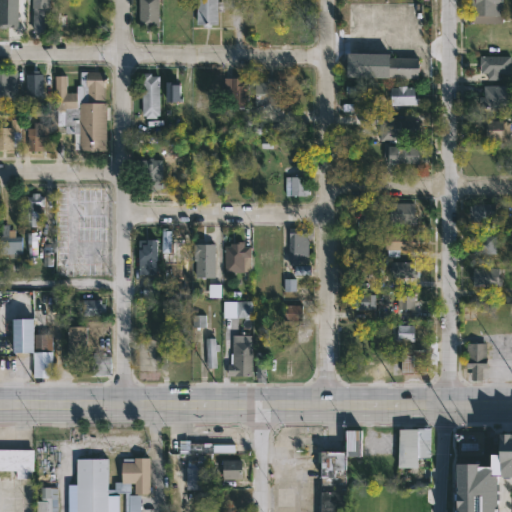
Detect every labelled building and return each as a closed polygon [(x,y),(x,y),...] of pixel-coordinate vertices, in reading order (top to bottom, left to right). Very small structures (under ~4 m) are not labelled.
[(0,0),(18,0),(18,25),(0,25),(0,0)] [(49,0),(50,30),(33,30),(33,0),(49,0)] [(151,25),(151,30),(147,30),(147,26),(139,26),(139,0),(159,0),(159,25),(151,25)] [(211,25),(211,28),(203,28),(203,25),(196,25),(196,0),(218,0),(218,25),(211,25)] [(503,0),(503,16),(476,16),(476,13),(472,13),(472,0),(503,0)] [(365,54),(390,54),(390,57),(419,57),(419,78),(365,77),(349,77),(350,53),(365,54)] [(511,55),(510,72),(500,72),(499,79),(487,79),(488,72),(481,72),(480,55),(511,55)] [(0,71),(11,71),(11,76),(18,76),(18,99),(0,99),(0,71)] [(105,72),(105,78),(107,78),(107,84),(105,84),(105,103),(106,103),(107,107),(109,107),(110,120),(106,120),(107,151),(74,150),(74,134),(57,134),(57,110),(55,110),(54,76),(66,76),(66,93),(77,93),(77,86),(80,86),(80,72),(105,72)] [(151,72),(151,75),(160,75),(160,114),(157,114),(157,117),(146,118),(146,114),(142,114),(142,72),(151,72)] [(40,96),(27,96),(26,75),(42,75),(43,96),(40,96)] [(247,77),(247,100),(245,100),(245,105),(231,105),(231,93),(222,93),(222,89),(224,89),(224,77),(247,77)] [(273,78),(273,81),(279,81),(279,111),(255,111),(255,82),(267,82),(267,78),(273,78)] [(180,83),(166,83),(167,102),(180,102),(180,83)] [(511,109),(479,109),(479,98),(484,98),(484,85),(511,85),(511,109)] [(407,88),(415,87),(415,95),(419,95),(419,105),(391,106),(390,89),(391,88),(398,88),(398,86),(407,86),(407,88)] [(19,115),(19,120),(20,120),(20,146),(14,146),(14,150),(0,150),(0,123),(7,123),(7,127),(11,127),(12,115),(19,115)] [(417,136),(417,138),(399,137),(399,140),(388,140),(388,121),(419,120),(419,136),(417,136)] [(508,120),(508,123),(510,123),(510,142),(485,141),(485,131),(481,131),(481,124),(485,124),(486,120),(508,120)] [(55,136),(55,140),(46,140),(46,151),(35,151),(35,139),(27,139),(27,128),(34,128),(34,121),(55,121),(55,136)] [(391,142),(391,146),(420,145),(420,163),(389,163),(389,155),(384,155),(384,142),(391,142)] [(162,186),(162,190),(156,189),(156,192),(148,192),(148,189),(141,189),(141,160),(162,160),(162,186)] [(310,177),(309,195),(306,195),(306,197),(285,197),(286,176),(310,177)] [(39,193),(39,197),(43,197),(42,219),(37,219),(37,227),(28,227),(28,197),(31,197),(31,193),(39,193)] [(491,217),(492,222),(475,222),(475,220),(470,220),(469,206),(473,206),(473,204),(496,203),(496,217),(491,217)] [(382,230),(363,230),(363,215),(372,215),(372,204),(415,204),(415,224),(399,224),(399,226),(382,226),(382,230)] [(160,224),(160,263),(184,263),(184,234),(169,234),(169,224),(160,224)] [(313,228),(313,241),(310,241),(310,238),(309,238),(309,255),(307,255),(307,263),(289,263),(290,226),(313,226),(313,228)] [(15,228),(15,235),(22,235),(22,253),(0,253),(0,235),(8,235),(8,228),(15,228)] [(368,231),(355,232),(355,242),(368,241),(368,231)] [(415,232),(415,237),(417,237),(417,244),(414,244),(414,249),(400,249),(400,257),(388,257),(388,248),(386,248),(386,232),(415,232)] [(38,234),(27,233),(27,248),(37,248),(38,234)] [(496,246),(496,253),(474,253),(474,249),(470,249),(470,239),(473,239),(474,235),(496,236),(496,246)] [(157,273),(139,273),(138,239),(157,238),(157,273)] [(244,240),(244,246),(251,246),(250,271),(225,270),(225,245),(230,245),(230,242),(235,242),(235,240),(244,240)] [(216,242),(215,277),(197,277),(197,256),(193,256),(194,242),(216,242)] [(52,252),(43,252),(43,265),(52,265),(52,252)] [(368,260),(368,273),(364,273),(364,276),(344,276),(344,270),(341,270),(341,265),(344,265),(344,260),(368,260)] [(415,261),(415,269),(418,269),(418,277),(392,277),(392,272),(389,272),(389,266),(392,266),(392,261),(415,261)] [(499,267),(499,268),(503,268),(503,277),(501,277),(501,298),(476,297),(476,286),(474,286),(474,267),(499,267)] [(284,278),(298,278),(298,292),(284,292),(284,278)] [(223,283),(223,297),(209,297),(209,283),(223,283)] [(157,284),(143,284),(143,296),(157,296),(157,284)] [(414,310),(415,291),(398,291),(398,309),(414,310)] [(376,306),(376,308),(352,308),(352,292),(376,293),(376,306)] [(102,299),(102,303),(105,303),(105,311),(101,311),(101,315),(83,315),(83,299),(102,299)] [(223,300),(253,300),(253,319),(223,319),(223,300)] [(304,305),(284,304),(283,319),(303,319),(304,305)] [(204,326),(204,314),(192,313),(192,326),(204,326)] [(34,317),(34,332),(48,332),(48,329),(52,329),(54,377),(33,378),(33,351),(14,352),(13,317),(34,317)] [(408,341),(392,341),(393,324),(415,325),(415,341),(408,341)] [(87,355),(68,356),(67,325),(87,325),(87,355)] [(205,338),(216,338),(217,367),(206,368),(205,338)] [(251,375),(228,375),(228,364),(232,364),(233,341),(252,341),(251,375)] [(483,367),(483,380),(472,380),(472,367),(467,367),(467,342),(488,342),(488,367),(483,367)] [(427,373),(403,373),(402,348),(427,348),(427,373)] [(100,352),(100,355),(111,355),(111,374),(92,374),(93,352),(100,352)] [(256,377),(256,355),(271,356),(270,377),(256,377)] [(431,427),(430,458),(419,457),(419,467),(399,467),(400,427),(431,427)] [(363,455),(348,455),(347,428),(363,428),(363,455)] [(479,459),(456,459),(456,511),(498,511),(498,476),(511,475),(511,511),(511,433),(479,434),(479,459)] [(222,438),(222,442),(236,442),(236,454),(179,453),(181,439),(190,439),(190,442),(213,442),(213,438),(222,438)] [(0,448),(34,448),(34,470),(32,470),(32,478),(17,478),(17,469),(0,469),(0,448)] [(347,450),(346,511),(322,511),(322,462),(317,462),(318,451),(347,450)] [(150,456),(150,493),(135,493),(135,483),(131,483),(131,493),(129,493),(129,494),(140,494),(140,511),(125,511),(125,492),(108,492),(108,511),(77,511),(77,457),(108,457),(108,487),(124,489),(124,482),(122,482),(123,457),(150,456)] [(189,478),(188,478),(187,461),(190,461),(190,459),(207,459),(208,478),(189,478)] [(227,478),(223,478),(223,459),(242,459),(242,479),(227,478)] [(57,486),(57,499),(51,499),(52,511),(35,511),(35,500),(42,500),(41,493),(40,493),(41,486),(57,486)]
